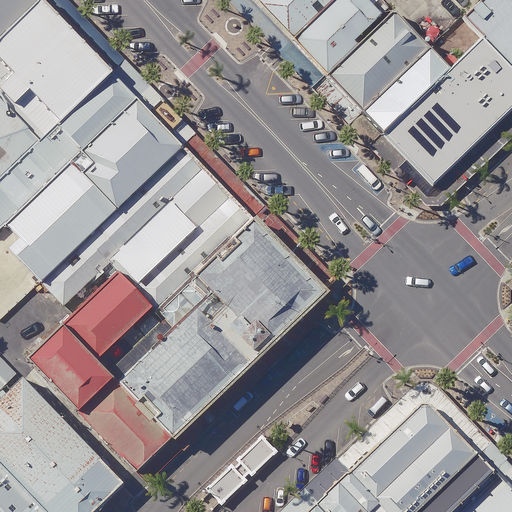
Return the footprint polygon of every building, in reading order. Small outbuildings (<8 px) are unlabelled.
[(511,113),(431,189),(382,137),(360,114),(325,78),(291,42),(253,2),(251,0),(225,0),(424,207),(441,207),(511,136),(511,113)] [(291,42),(335,0),(254,0),(253,2),(291,42)] [(335,0),(291,42),(325,78),(389,17),(372,0),(335,0)] [(480,39),(511,73),(511,0),(480,0),(461,18),(480,39)] [(0,34),(15,21),(0,4),(0,34)] [(360,114),(428,49),(393,13),(389,17),(325,78),(360,114)] [(79,89),(15,21),(0,34),(0,106),(28,136),(29,135),(79,89)] [(511,113),(511,73),(480,39),(450,71),(382,137),(431,189),(511,113)] [(360,114),(382,137),(450,71),(428,49),(360,114)] [(106,118),(79,89),(29,135),(57,164),(106,118)] [(153,169),(106,118),(57,164),(48,172),(95,223),(153,169)] [(22,159),(0,135),(0,178),(8,171),(22,159)] [(220,239),(153,169),(95,223),(85,232),(22,290),(48,318),(93,277),(133,320),(163,291),(220,239)] [(0,226),(32,196),(8,171),(0,178),(0,226)] [(85,232),(43,186),(32,196),(0,226),(0,284),(13,298),(22,290),(85,232)] [(288,313),(220,239),(163,291),(180,310),(86,397),(138,452),(288,313)] [(0,310),(13,298),(0,284),(0,310)] [(119,321),(87,286),(32,337),(64,371),(119,321)] [(82,390),(32,337),(0,366),(0,376),(45,425),(82,390)] [(0,398),(0,511),(79,511),(94,499),(0,398)] [(426,413),(353,482),(380,511),(430,511),(477,467),(426,413)] [(274,452),(263,439),(206,491),(218,504),(274,452)] [(464,511),(494,485),(477,467),(430,511),(464,511)] [(380,511),(353,482),(320,511),(380,511)] [(511,511),(511,502),(494,485),(464,511),(511,511)]
